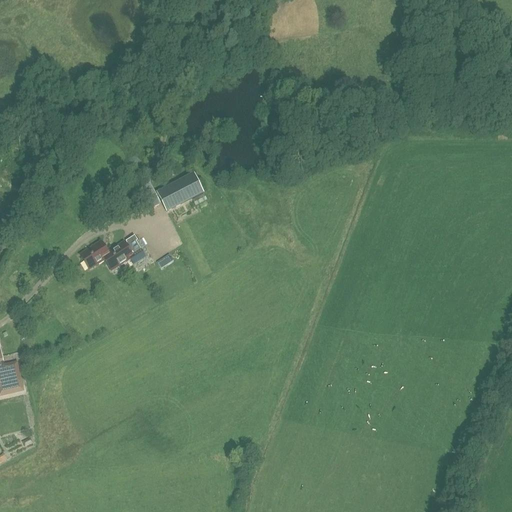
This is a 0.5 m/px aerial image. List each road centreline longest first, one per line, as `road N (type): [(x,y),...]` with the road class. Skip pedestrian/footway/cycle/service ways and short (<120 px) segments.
road 1 (track): [(71,511),(5,318)]
road 2 (unclassified): [(0,321),(85,236)]
